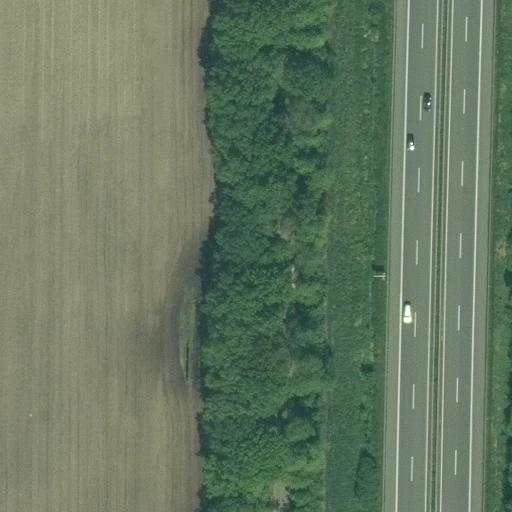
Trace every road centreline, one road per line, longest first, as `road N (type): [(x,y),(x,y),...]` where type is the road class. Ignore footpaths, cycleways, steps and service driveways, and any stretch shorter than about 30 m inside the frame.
road 1 (motorway): [(424,0),(411,511)]
road 2 (motorway): [(455,511),(466,0)]
road 3 (residential): [(277,511),(278,0)]
